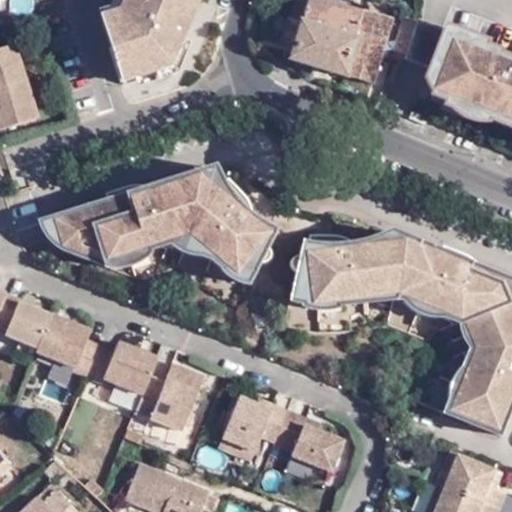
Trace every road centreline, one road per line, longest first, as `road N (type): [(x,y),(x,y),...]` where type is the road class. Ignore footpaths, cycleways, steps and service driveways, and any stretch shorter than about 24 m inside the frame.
road 1 (residential): [(511,195),(275,98),(245,76)]
road 2 (residential): [(0,161),(245,76)]
